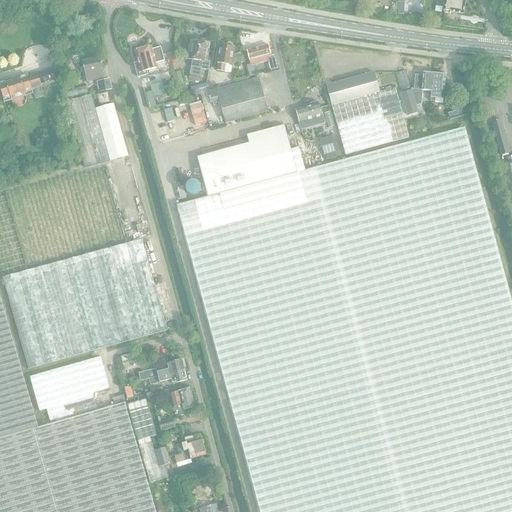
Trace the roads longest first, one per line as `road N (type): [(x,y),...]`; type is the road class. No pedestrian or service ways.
road 1 (unclassified): [(254,511),(134,79),(111,69)]
road 2 (unclassified): [(231,511),(111,69)]
road 3 (primary): [(489,49),(221,7)]
